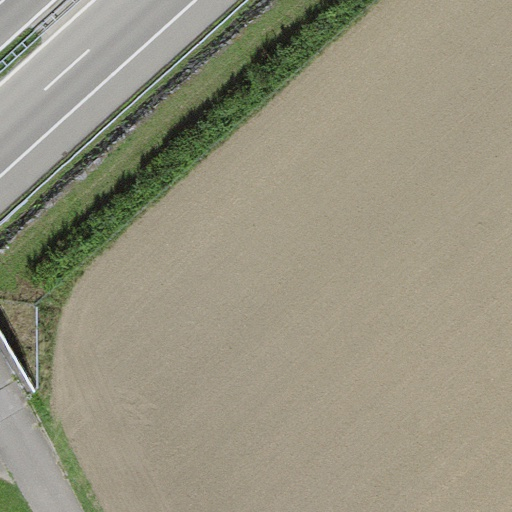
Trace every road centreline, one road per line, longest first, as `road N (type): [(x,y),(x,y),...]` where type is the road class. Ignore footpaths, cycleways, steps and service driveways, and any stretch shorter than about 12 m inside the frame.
road 1 (motorway): [(0,134),(150,0)]
road 2 (unclassified): [(63,511),(0,403)]
